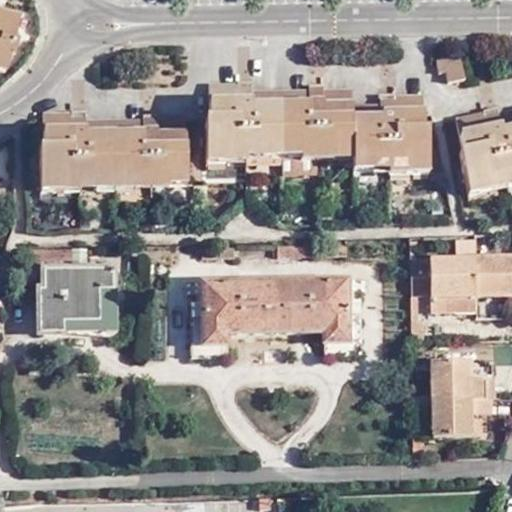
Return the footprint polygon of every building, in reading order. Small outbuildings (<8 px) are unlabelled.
[(0,60),(7,63),(12,45),(13,43),(6,42),(10,29),(15,31),(16,29),(20,14),(0,8),(0,60)] [(19,29),(16,29),(15,31),(10,29),(6,42),(13,43),(12,45),(15,46),(19,29)] [(458,60),(435,65),(438,79),(445,78),(461,73),(458,60)] [(238,83),(237,88),(237,94),(250,95),(250,83),(238,83)] [(237,94),(237,88),(207,88),(208,123),(207,123),(209,163),(232,163),(232,154),(260,153),(261,160),(284,160),(304,159),(304,152),(333,150),(334,153),(354,152),(354,161),(354,170),(374,170),(373,162),(406,161),(407,172),(428,171),(427,130),(422,130),(422,119),(421,95),(395,95),(394,103),(380,103),(352,104),(352,91),(324,92),(310,93),(250,95),(237,94)] [(380,91),(380,103),(394,103),(395,95),(394,91),(380,91)] [(482,113),(483,118),(485,124),(497,122),(494,111),(482,113)] [(73,118),(73,120),(73,127),(89,127),(88,117),(73,118)] [(511,118),(497,122),(485,124),(483,118),(453,124),(461,160),(457,161),(467,202),(490,196),(487,187),(511,180),(511,118)] [(189,192),(187,124),(160,125),(146,124),(89,127),(73,127),(73,120),(45,123),(47,155),(42,156),(44,198),(67,197),(67,189),(97,189),(97,194),(140,192),(140,186),(170,185),(170,194),(189,192)] [(304,152),(304,159),(284,160),(285,177),(319,177),(318,163),(354,161),(354,152),(334,153),(333,150),(304,152)] [(261,162),(261,160),(260,153),(232,154),(232,163),(261,162)] [(373,162),(374,170),(374,173),(407,172),(406,161),(373,162)] [(511,191),(511,180),(487,187),(490,196),(511,191)] [(141,195),(170,194),(170,185),(140,186),(140,192),(141,195)] [(98,196),(97,194),(97,189),(67,189),(67,197),(98,196)] [(405,258),(405,294),(413,293),(426,293),(427,296),(450,295),(472,295),(510,294),(510,286),(511,286),(511,259),(509,259),(509,255),(472,256),(471,242),(453,243),(453,257),(405,258)] [(106,303),(105,274),(35,277),(35,297),(31,297),(33,341),(57,341),(57,329),(92,328),(92,304),(106,303)] [(340,284),(268,286),(270,336),(318,335),(319,347),(342,346),(340,284)] [(270,336),(268,286),(197,289),(198,350),(222,350),(221,338),(270,336)] [(413,322),(413,293),(405,294),(405,322),(413,322)] [(449,309),(450,295),(427,296),(427,309),(449,309)] [(473,309),(472,295),(450,295),(449,309),(473,309)] [(405,322),(405,339),(417,338),(417,322),(413,322),(405,322)] [(405,339),(406,355),(418,355),(417,338),(405,339)] [(465,384),(464,378),(464,359),(426,360),(429,436),(467,435),(466,412),(486,411),(486,396),(489,396),(488,376),(470,377),(470,384),(465,384)]
